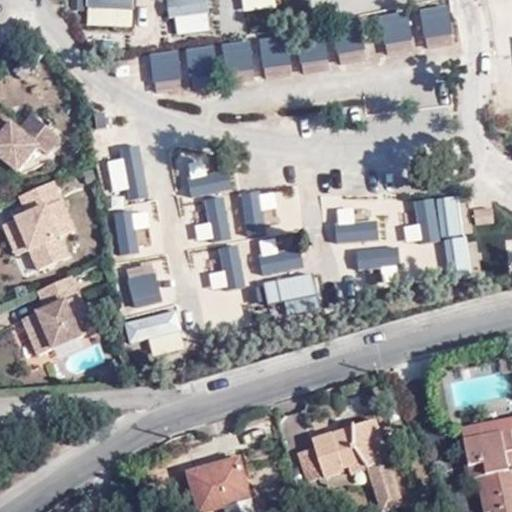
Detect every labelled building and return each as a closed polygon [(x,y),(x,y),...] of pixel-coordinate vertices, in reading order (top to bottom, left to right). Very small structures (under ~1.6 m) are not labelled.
[(86,0),(87,27),(134,26),(133,0),(86,0)] [(170,0),(172,36),(209,34),(207,0),(170,0)] [(243,0),(246,12),(277,7),(275,0),(243,0)] [(434,12),(411,14),(414,50),(437,48),(434,12)] [(352,44),(334,50),(341,71),(359,65),(352,44)] [(222,50),(225,83),(251,81),(248,48),(222,50)] [(211,50),(189,52),(193,90),(215,88),(211,50)] [(288,75),(280,50),(261,56),(269,81),(288,75)] [(181,96),(180,59),(160,60),(162,97),(181,96)] [(35,134),(29,129),(2,107),(0,108),(0,149),(1,148),(28,170),(48,147),(55,152),(68,137),(49,121),(35,134)] [(43,115),(29,129),(35,134),(49,121),(43,115)] [(96,153),(136,144),(131,123),(91,133),(96,153)] [(212,159),(181,161),(183,184),(214,181),(212,159)] [(140,167),(100,172),(103,194),(143,188),(140,167)] [(79,230),(59,181),(26,194),(34,213),(30,215),(19,219),(31,251),(34,250),(41,268),(72,256),(65,236),(79,230)] [(252,213),(291,211),(290,191),(251,193),(252,213)] [(34,213),(26,195),(22,197),(30,215),(34,213)] [(443,241),(352,259),(356,282),(469,260),(457,199),(436,203),(443,241)] [(434,232),(431,203),(390,208),(393,237),(434,232)] [(113,224),(117,244),(155,238),(149,205),(131,207),(133,221),(113,224)] [(473,212),(477,227),(495,221),(491,207),(473,212)] [(355,214),(354,237),(384,238),(384,215),(355,214)] [(31,251),(19,219),(7,224),(19,256),(31,251)] [(294,236),(254,242),(258,264),(297,258),(294,236)] [(238,247),(202,257),(207,276),(244,266),(238,247)] [(212,274),(210,251),(198,251),(200,275),(212,274)] [(126,297),(165,289),(160,265),(121,272),(126,297)] [(90,313),(75,275),(52,285),(59,304),(50,307),(28,316),(43,352),(88,333),(83,316),(90,313)] [(263,281),(265,304),(282,303),(283,316),(315,313),(312,277),(263,281)] [(59,304),(52,285),(42,289),(50,307),(59,304)] [(213,315),(249,310),(246,290),(210,295),(213,315)] [(149,344),(151,357),(184,351),(178,314),(124,323),(128,348),(149,344)] [(121,382),(119,366),(106,367),(107,374),(100,373),(100,383),(121,382)] [(307,439),(309,446),(317,473),(344,464),(347,474),(366,469),(378,511),(400,505),(389,466),(389,460),(375,417),(350,425),(352,430),(326,438),(324,434),(307,439)] [(505,435),(511,469),(511,422),(456,432),(458,443),(505,435)] [(511,511),(511,469),(505,435),(458,443),(461,461),(475,459),(478,473),(468,476),(474,511),(511,511)] [(317,473),(309,446),(294,450),(302,477),(317,473)] [(231,497),(254,490),(243,453),(193,468),(204,506),(231,497)] [(464,476),(468,476),(478,473),(475,459),(461,461),(464,476)] [(258,503),(254,490),(231,497),(234,510),(258,503)]
